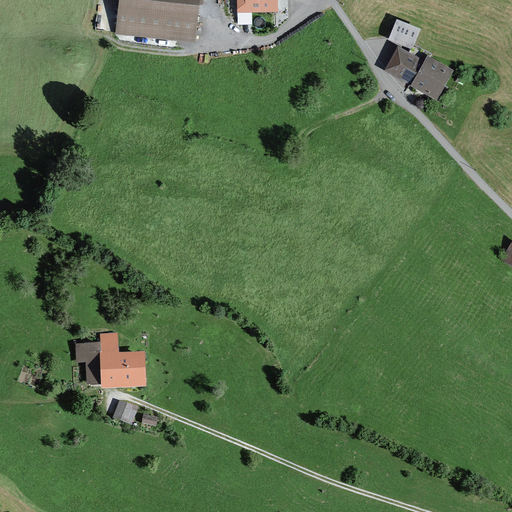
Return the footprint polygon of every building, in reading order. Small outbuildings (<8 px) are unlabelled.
[(121,0),(118,33),(193,41),(196,0),(121,0)] [(396,24),(391,38),(410,46),(416,32),(396,24)] [(389,68),(434,94),(447,71),(425,59),(422,64),(398,51),(389,68)] [(141,386),(139,355),(115,356),(113,335),(102,336),(102,345),(77,346),(77,359),(88,359),(89,382),(121,381),(121,387),(141,386)] [(121,403),(115,417),(130,423),(136,409),(121,403)] [(145,417),(144,422),(155,426),(157,421),(145,417)]
